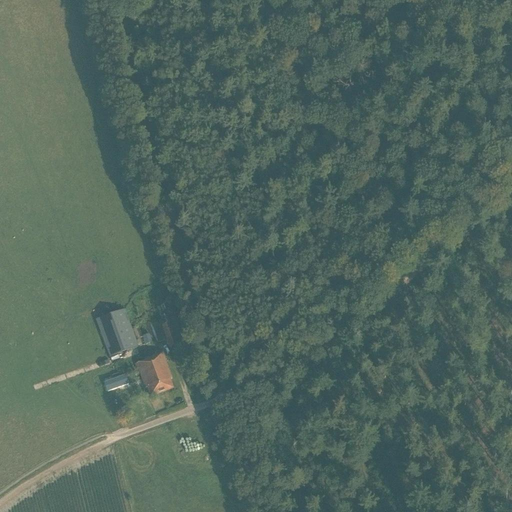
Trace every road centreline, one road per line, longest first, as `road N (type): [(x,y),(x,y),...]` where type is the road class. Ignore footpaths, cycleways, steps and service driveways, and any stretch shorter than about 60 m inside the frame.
road 1 (track): [(198,407),(102,23)]
road 2 (track): [(511,197),(340,339),(224,398)]
road 3 (unclassified): [(224,398),(107,441)]
road 4 (track): [(107,441),(0,504)]
